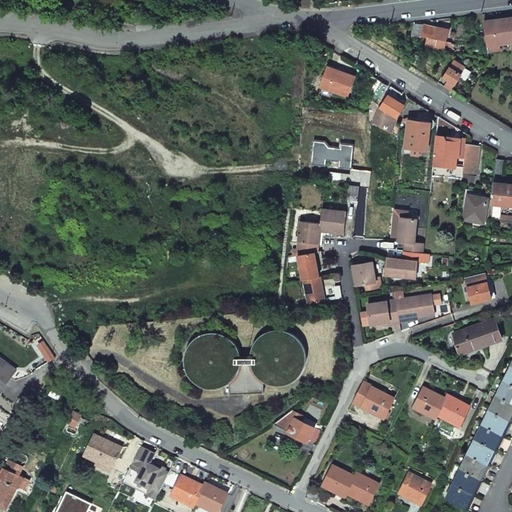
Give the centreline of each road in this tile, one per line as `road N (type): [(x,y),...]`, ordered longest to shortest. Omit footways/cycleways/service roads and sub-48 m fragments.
road 1 (residential): [(0,285),(48,323),(79,372),(140,426),(294,502)]
road 2 (residential): [(306,18),(109,39),(0,24)]
road 3 (residential): [(306,18),(511,142)]
road 4 (residential): [(478,0),(306,18)]
road 5 (residential): [(386,248),(341,245),(362,359)]
road 6 (residential): [(362,359),(294,502)]
road 7 (residential): [(486,384),(408,349),(362,359)]
